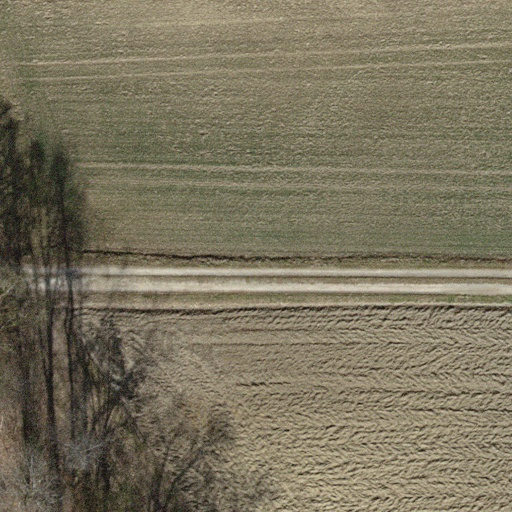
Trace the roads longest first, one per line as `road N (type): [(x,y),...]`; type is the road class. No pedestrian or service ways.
road 1 (track): [(511,284),(0,278)]
road 2 (track): [(197,511),(62,275)]
